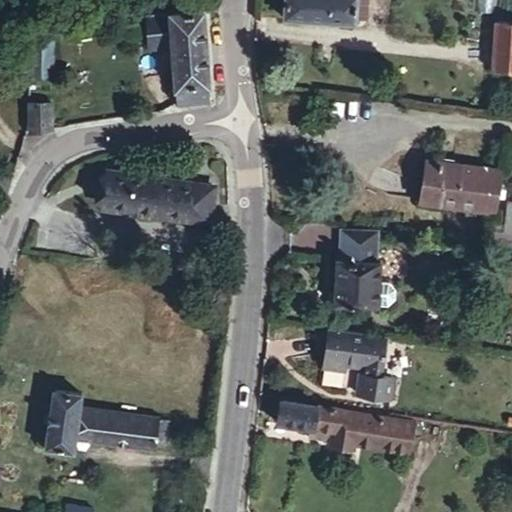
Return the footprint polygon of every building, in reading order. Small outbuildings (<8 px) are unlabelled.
[(208,0),(184,0),(185,11),(149,17),(150,49),(177,48),(179,91),(209,91),(208,0)] [(334,0),(259,0),(255,24),(345,30),(346,4),(334,2),(334,0)] [(490,76),(511,77),(511,60),(511,28),(493,29),(490,76)] [(46,82),(53,33),(29,37),(25,79),(37,81),(46,82)] [(25,79),(23,105),(35,107),(37,81),(25,79)] [(35,138),(49,136),(53,108),(35,107),(23,105),(19,148),(27,142),(35,138)] [(403,165),(396,206),(472,216),(478,176),(403,165)] [(480,234),(476,248),(511,253),(511,167),(508,166),(500,211),(493,209),(489,234),(480,234)] [(186,222),(193,179),(104,169),(98,211),(186,222)] [(213,181),(193,179),(186,222),(206,224),(213,181)] [(327,259),(325,282),(372,288),(375,266),(327,259)] [(511,267),(502,267),(499,305),(511,307),(511,267)] [(372,288),(325,282),(321,306),(368,314),(372,288)] [(498,320),(511,319),(511,307),(499,305),(498,320)] [(341,327),(319,324),(313,368),(333,371),(335,360),(339,340),(341,327)] [(370,365),(375,333),(351,329),(350,343),(339,340),(335,360),(356,366),(350,390),(378,395),(383,368),(370,365)] [(169,440),(171,411),(76,407),(78,391),(47,390),(42,450),(71,452),(73,441),(152,445),(154,438),(169,440)] [(265,397),(257,396),(255,410),(262,411),(265,397)] [(398,419),(265,397),(262,411),(261,420),(296,426),(295,434),(315,437),(314,442),(338,446),(339,441),(359,445),(361,436),(395,442),(398,419)] [(64,503),(62,511),(90,511),(94,497),(73,495),(72,504),(64,503)]
